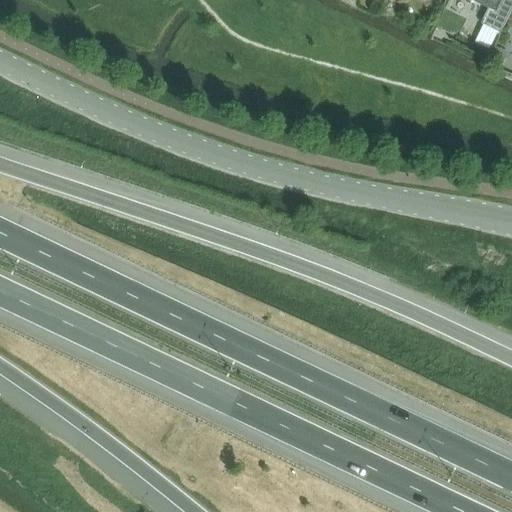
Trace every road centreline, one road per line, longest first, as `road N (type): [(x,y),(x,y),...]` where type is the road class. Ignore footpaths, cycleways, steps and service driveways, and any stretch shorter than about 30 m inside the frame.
road 1 (motorway): [(511,479),(0,232)]
road 2 (motorway): [(511,357),(259,251),(0,168)]
road 3 (tertiary): [(511,223),(202,149),(0,68)]
road 4 (motorway): [(0,292),(460,511)]
road 5 (motorway): [(0,367),(192,511)]
